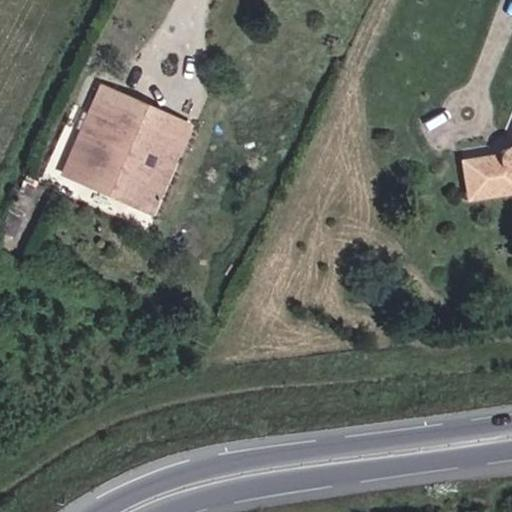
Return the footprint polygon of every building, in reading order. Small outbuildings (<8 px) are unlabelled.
[(106,69),(191,108),(195,99),(110,61),(106,69)] [(106,69),(102,76),(188,116),(191,108),(106,69)] [(188,116),(102,76),(61,170),(147,210),(188,116)] [(492,159),(463,166),(474,202),(511,191),(511,140),(511,141),(505,140),(501,142),(497,143),(495,145),(491,150),(491,152),(492,159)] [(0,236),(4,238),(10,221),(0,218),(0,236)]
